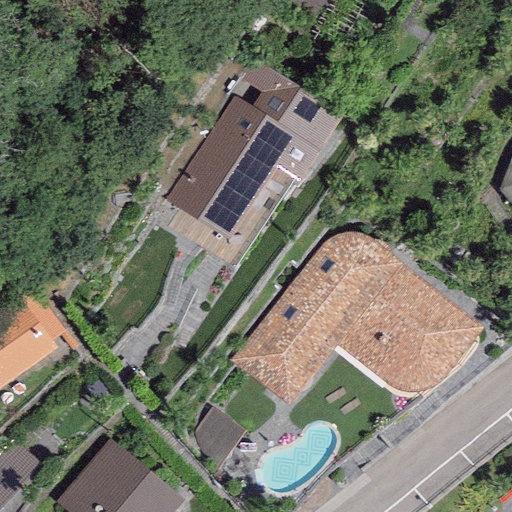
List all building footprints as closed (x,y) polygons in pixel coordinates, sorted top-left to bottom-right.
[(253,70),(166,200),(227,241),(274,172),(296,187),(337,126),(253,70)] [(511,155),(511,156),(500,195),(511,207),(511,155)] [(323,244),(230,363),(286,407),(336,349),(387,387),(397,393),(406,395),(415,395),(426,392),(434,387),(482,332),(383,252),(366,242),(354,238),(341,238),(331,240),(323,244)] [(17,302),(0,313),(0,389),(53,354),(17,302)] [(175,511),(182,504),(109,441),(55,504),(64,511),(175,511)] [(0,455),(0,509),(27,481),(0,455)]
